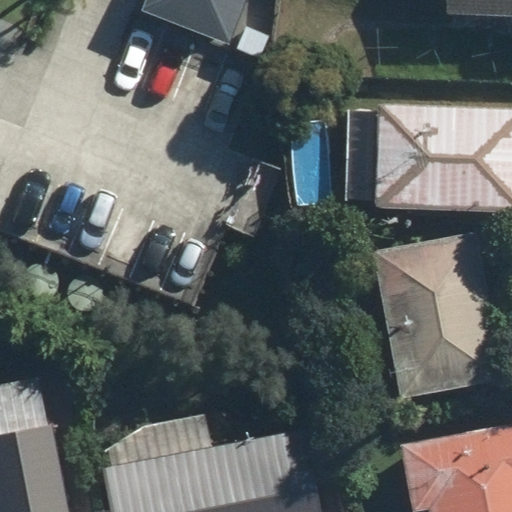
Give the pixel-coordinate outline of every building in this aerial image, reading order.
[(249,0),(136,0),(131,12),(226,53),(249,0)] [(511,0),(434,0),(434,20),(511,23),(511,0)] [(511,117),(365,111),(361,218),(511,224),(511,117)] [(476,228),(364,244),(386,402),(499,385),(476,228)] [(511,511),(511,433),(391,458),(401,511),(511,511)] [(0,511),(54,511),(38,435),(0,443),(0,511)] [(312,511),(301,440),(90,475),(96,511),(312,511)]
